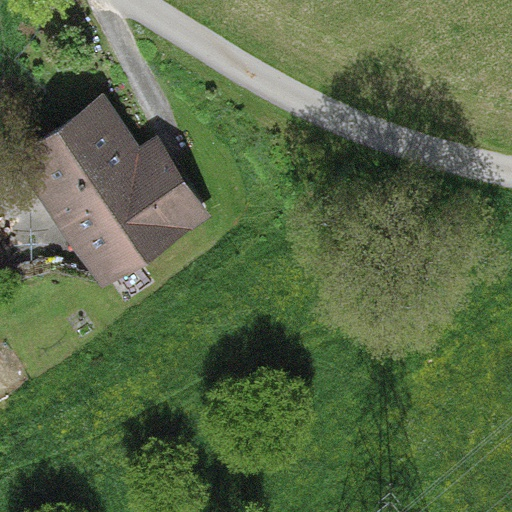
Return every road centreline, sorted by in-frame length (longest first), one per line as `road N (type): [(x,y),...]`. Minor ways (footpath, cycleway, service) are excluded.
road 1 (residential): [(135,0),(331,115)]
road 2 (track): [(511,170),(444,157),(331,115)]
